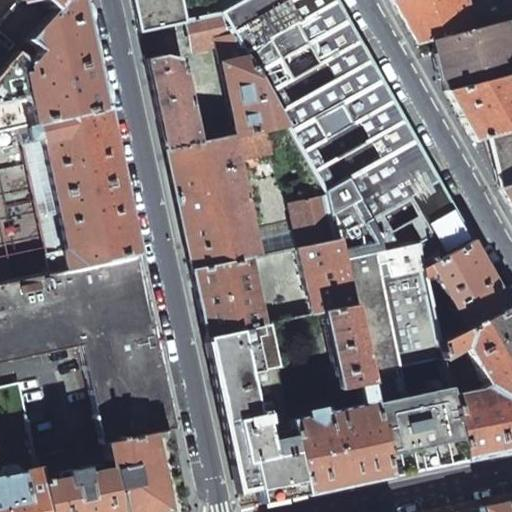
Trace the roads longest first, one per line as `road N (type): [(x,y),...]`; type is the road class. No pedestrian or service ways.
road 1 (residential): [(108,0),(220,511)]
road 2 (residential): [(511,262),(363,0)]
road 3 (residential): [(511,476),(331,511)]
